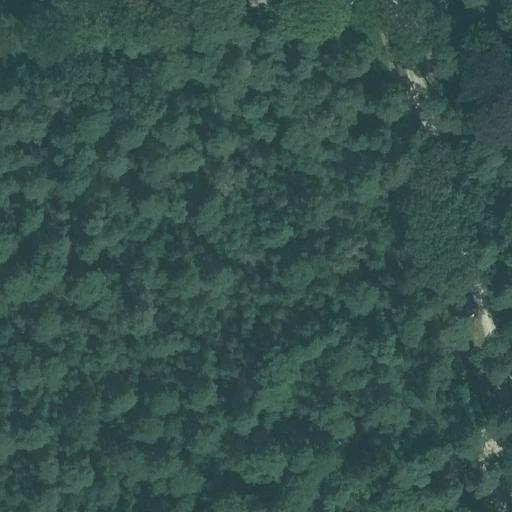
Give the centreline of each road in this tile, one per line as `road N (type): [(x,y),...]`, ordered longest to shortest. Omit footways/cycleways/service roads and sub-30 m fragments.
road 1 (track): [(398,7),(0,5)]
road 2 (track): [(449,208),(511,409)]
road 3 (track): [(405,35),(449,208)]
